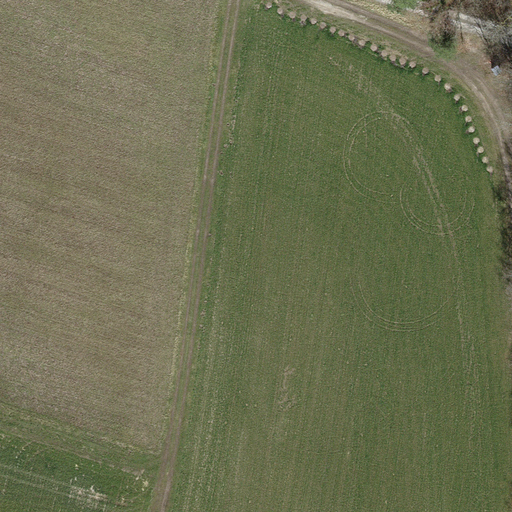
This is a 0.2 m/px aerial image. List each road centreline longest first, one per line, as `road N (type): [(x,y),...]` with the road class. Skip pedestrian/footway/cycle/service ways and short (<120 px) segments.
road 1 (track): [(511,162),(494,90),(469,64),(319,0)]
road 2 (track): [(395,0),(511,38)]
